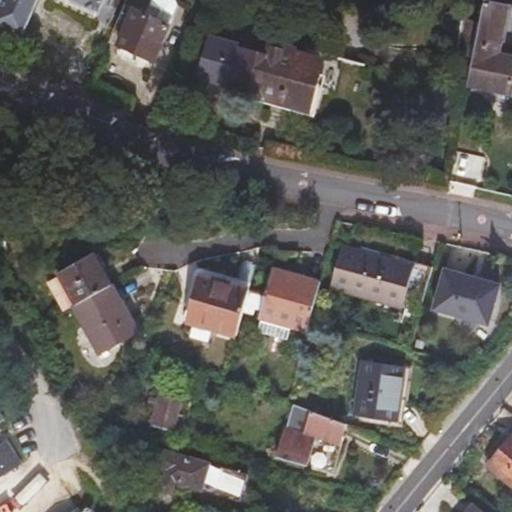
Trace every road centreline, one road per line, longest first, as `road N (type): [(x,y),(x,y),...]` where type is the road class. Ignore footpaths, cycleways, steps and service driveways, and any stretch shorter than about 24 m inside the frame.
road 1 (unclassified): [(511,225),(141,129),(0,75)]
road 2 (residential): [(511,363),(388,511)]
road 3 (track): [(123,511),(41,405)]
